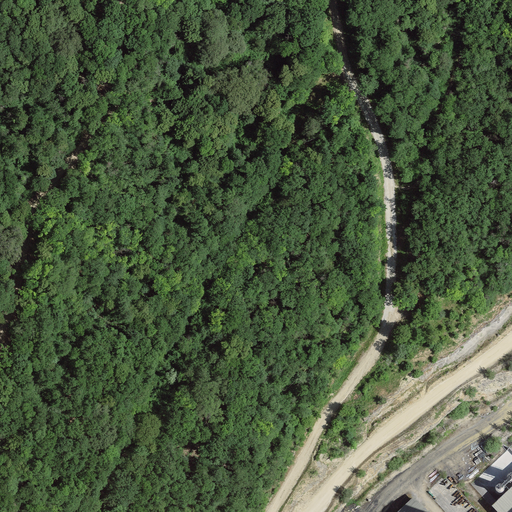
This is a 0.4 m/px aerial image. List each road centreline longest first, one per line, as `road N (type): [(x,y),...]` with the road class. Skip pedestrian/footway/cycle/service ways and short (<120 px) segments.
road 1 (track): [(332,0),(353,81),(385,156),(392,299),(375,353),(325,418),(273,511)]
road 2 (track): [(0,332),(31,208),(101,123),(116,0)]
road 3 (track): [(308,511),(358,454),(511,333)]
road 4 (track): [(394,250),(461,64),(461,0)]
